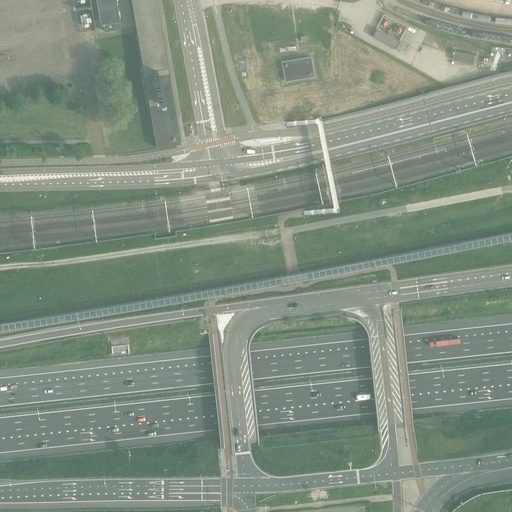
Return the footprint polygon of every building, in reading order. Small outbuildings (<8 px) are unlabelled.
[(95,0),(100,23),(102,23),(104,31),(120,29),(114,0),(95,0)] [(155,0),(131,0),(154,136),(151,137),(152,145),(155,144),(156,148),(180,144),(155,0)] [(395,48),(399,41),(376,29),(372,36),(395,48)] [(474,64),(476,55),(455,51),(453,60),(474,64)] [(311,56),(290,60),(281,62),(285,82),(314,76),(311,56)]
